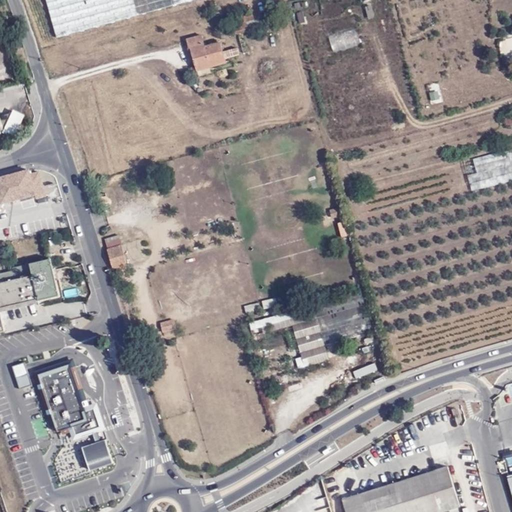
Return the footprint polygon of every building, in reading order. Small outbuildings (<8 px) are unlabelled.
[(44,0),(56,39),(194,0),(44,0)] [(296,13),(299,24),(306,21),(303,10),(296,13)] [(258,21),(256,13),(241,17),(243,25),(236,27),(237,32),(249,29),(247,24),(258,21)] [(327,35),(333,52),(360,44),(355,27),(327,35)] [(202,34),(187,38),(196,72),(228,63),(222,41),(206,46),(202,34)] [(440,82),(429,84),(431,103),(442,102),(440,82)] [(13,111),(0,113),(0,131),(2,131),(11,135),(22,113),(13,111)] [(29,170),(0,176),(0,202),(2,202),(10,200),(35,193),(36,198),(45,195),(39,171),(30,174),(29,170)] [(112,269),(127,264),(121,245),(106,250),(112,269)] [(0,333),(5,332),(0,310),(0,308),(58,295),(54,278),(49,259),(0,270),(0,333)] [(370,331),(359,291),(248,324),(268,391),(301,380),(298,368),(328,359),(324,345),(370,331)] [(175,318),(160,322),(164,334),(178,331),(175,318)] [(27,364),(15,368),(21,387),(33,383),(27,364)] [(74,364),(38,375),(60,436),(62,448),(60,452),(57,456),(53,462),(61,488),(108,471),(115,468),(117,461),(116,456),(103,431),(108,430),(97,403),(90,406),(74,364)] [(444,511),(460,507),(447,468),(342,500),(345,511),(444,511)]
